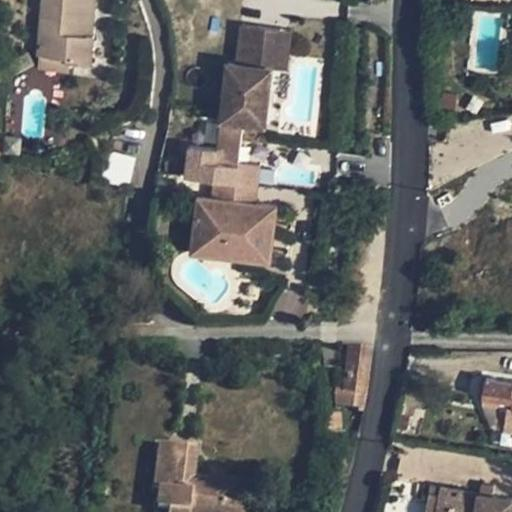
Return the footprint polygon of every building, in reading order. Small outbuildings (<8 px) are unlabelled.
[(41,0),(37,54),(39,54),(67,57),(66,61),(68,62),(92,64),(95,35),(92,34),(83,34),(86,0),(41,0)] [(86,0),(83,34),(92,34),(94,0),(86,0)] [(263,124),(272,67),(277,29),(243,26),(238,64),(229,63),(221,119),(219,119),(215,147),(188,143),(183,172),(210,176),(207,192),(194,190),(184,247),(266,261),(274,203),(251,199),(253,183),(256,183),(258,164),(236,161),(242,122),(263,124)] [(277,29),(272,67),(286,69),(291,31),(277,29)] [(66,61),(67,57),(39,54),(38,67),(67,70),(68,62),(66,61)] [(110,165),(129,170),(132,158),(113,153),(110,165)] [(373,349),(349,346),(343,392),(335,391),(336,407),(364,410),(366,396),(373,349)] [(511,380),(487,377),(484,395),(510,399),(511,399),(511,406),(510,406),(505,428),(511,429),(511,380)] [(483,402),(502,405),(510,399),(484,395),(483,402)] [(510,406),(510,399),(502,405),(498,427),(505,428),(510,406)] [(196,448),(159,445),(154,487),(160,488),(157,507),(169,508),(168,511),(240,511),(245,482),(221,479),(221,486),(215,485),(215,483),(192,480),(196,448)] [(494,485),(482,483),(480,493),(492,495),(494,485)] [(441,486),(431,485),(429,494),(439,495),(441,486)] [(480,493),(441,486),(439,495),(429,494),(426,511),(510,511),(511,504),(511,497),(492,495),(480,493)]
